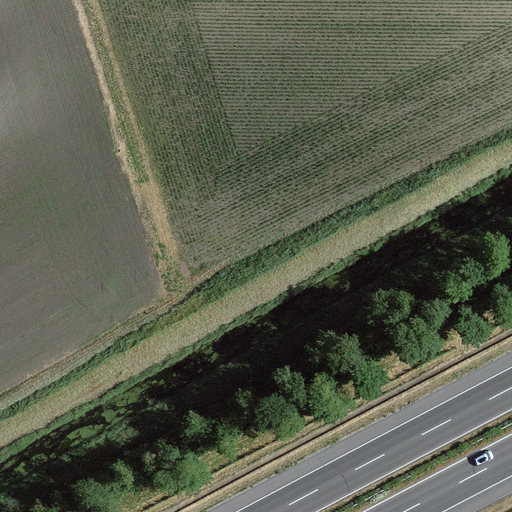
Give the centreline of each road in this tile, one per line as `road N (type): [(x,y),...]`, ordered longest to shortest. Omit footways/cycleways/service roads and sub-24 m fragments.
road 1 (track): [(174,282),(85,0)]
road 2 (motorway): [(511,388),(276,511)]
road 3 (motorway): [(404,511),(511,455)]
